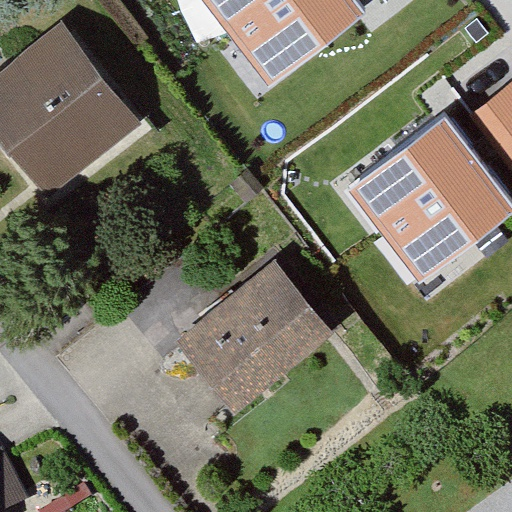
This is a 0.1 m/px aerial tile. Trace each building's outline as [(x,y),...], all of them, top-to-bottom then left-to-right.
[(368,12),(358,0),(203,0),(273,88),(368,12)] [(133,122),(61,33),(0,82),(0,123),(52,187),(133,122)] [(511,74),(471,105),(511,159),(511,74)] [(511,200),(445,116),(348,192),(422,286),(511,215),(511,200)] [(329,336),(272,267),(185,338),(241,407),(329,336)] [(4,457),(0,458),(0,504),(25,491),(4,457)]
